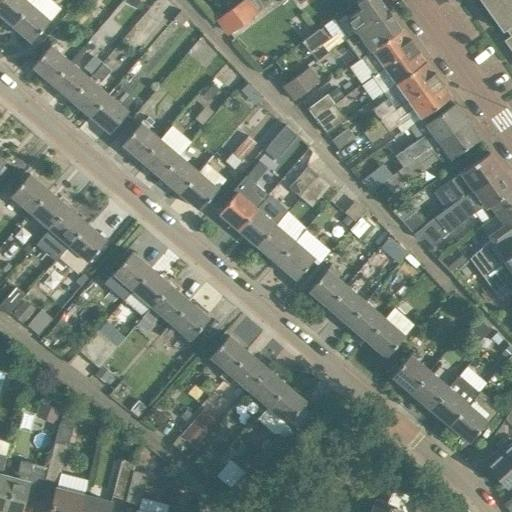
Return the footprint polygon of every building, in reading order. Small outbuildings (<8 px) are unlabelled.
[(0,0),(0,14),(12,25),(30,5),(24,0),(0,0)] [(143,4),(138,0),(133,0),(131,3),(138,10),(143,4)] [(256,16),(244,0),(243,0),(218,18),(230,34),(256,16)] [(347,35),(369,18),(373,24),(389,13),(379,0),(359,0),(356,2),(361,8),(339,24),(347,35)] [(511,0),(479,0),(502,32),(505,30),(510,36),(504,41),(511,52),(511,0)] [(32,42),(49,22),(30,5),(12,25),(32,42)] [(358,58),(400,28),(389,13),(373,24),(369,18),(347,35),(349,37),(345,40),(358,58)] [(309,53),(332,37),(325,27),(319,31),(318,30),(301,42),(309,53)] [(373,74),(412,46),(407,39),(406,36),(404,33),(402,31),(400,28),(358,58),(360,60),(362,58),(373,74)] [(69,63),(49,46),(32,66),(51,83),(69,63)] [(383,92),(425,63),(424,62),(423,59),(421,56),(419,55),(412,46),(373,74),(374,74),(372,76),(383,92)] [(88,80),(69,63),(51,83),(71,100),(88,80)] [(103,63),(91,78),(98,84),(111,70),(103,63)] [(380,119),(437,80),(431,72),(431,70),(428,66),(426,65),(425,63),(383,92),(388,99),(373,110),(380,119)] [(294,101),(319,82),(308,68),(283,87),(294,101)] [(108,96),(88,80),(71,100),(90,117),(108,96)] [(401,131),(450,98),(448,96),(448,93),(445,90),(443,88),(437,80),(380,119),(381,120),(363,133),(371,144),(397,126),(401,131)] [(211,81),(200,93),(208,99),(219,88),(211,81)] [(240,90),(247,98),(255,91),(248,83),(240,90)] [(337,87),(328,93),(335,102),(344,96),(337,87)] [(312,116),(332,102),(327,95),(307,109),(312,116)] [(128,113),(108,96),(90,117),(110,133),(128,113)] [(401,166),(466,120),(454,104),(450,98),(401,131),(404,136),(411,130),(418,140),(395,157),(401,166)] [(326,135),(346,120),(332,102),(312,116),(326,135)] [(450,159),(479,139),(466,120),(401,166),(402,167),(398,171),(406,182),(445,153),(450,159)] [(298,135),(285,124),(266,145),(279,156),(298,135)] [(142,160),(159,141),(140,125),(122,144),(142,160)] [(339,149),(355,137),(348,128),(332,140),(339,149)] [(242,162),(241,161),(256,144),(248,136),(233,154),(232,153),(224,162),(234,171),(242,162)] [(161,177),(178,157),(159,141),(142,160),(161,177)] [(445,210),(502,170),(490,153),(433,192),(445,210)] [(197,175),(178,157),(161,177),(180,194),(197,175)] [(387,161),(365,176),(373,188),(395,172),(387,161)] [(207,164),(197,175),(180,194),(200,211),(217,192),(216,191),(225,180),(207,164)] [(300,198),(318,176),(307,166),(288,188),(300,198)] [(511,184),(502,170),(445,210),(425,225),(425,224),(412,234),(417,240),(422,241),(424,238),(433,247),(447,233),(471,215),(481,208),(489,219),(511,203),(511,184)] [(30,213),(48,191),(29,174),(11,196),(30,213)] [(311,208),(330,186),(318,176),(300,198),(311,208)] [(239,230),(256,210),(268,196),(245,177),(234,191),(236,193),(219,213),(239,230)] [(30,213),(49,229),(67,207),(48,191),(30,213)] [(497,243),(511,233),(511,203),(489,219),(479,226),(489,240),(493,237),(497,243)] [(60,257),(87,224),(67,207),(49,229),(40,239),(60,257)] [(276,227),(256,210),(239,230),(258,247),(276,227)] [(361,218),(366,223),(372,216),(366,211),(360,217),(361,218)] [(425,224),(414,212),(401,222),(412,234),(425,224)] [(347,216),(342,222),(349,228),(354,223),(347,216)] [(370,226),(366,223),(361,218),(350,230),(359,238),(370,226)] [(88,263),(107,241),(87,224),(60,257),(79,274),(88,263)] [(294,243),(276,227),(258,247),(277,263),(294,243)] [(511,254),(504,260),(494,245),(497,243),(493,237),(489,240),(489,241),(470,258),(469,259),(499,299),(509,292),(511,296),(511,254)] [(313,259),(294,243),(277,263),(296,280),(313,259)] [(143,279),(151,269),(131,252),(113,273),(132,290),(133,290),(143,279)] [(470,258),(466,253),(447,269),(452,275),(470,258)] [(152,307),(171,286),(151,269),(143,279),(133,290),(132,290),(124,301),(143,317),(152,307)] [(346,286),(328,270),(309,290),(328,307),(346,286)] [(88,279),(83,275),(78,279),(75,282),(81,287),(88,279)] [(171,324),(190,302),(171,286),(152,307),(171,324)] [(366,302),(346,286),(328,307),(347,324),(366,302)] [(36,308),(25,298),(11,315),(22,324),(36,308)] [(191,340),(209,318),(190,302),(171,324),(191,340)] [(385,319),(366,302),(347,324),(367,340),(385,319)] [(41,309),(27,326),(38,335),(52,318),(41,309)] [(57,345),(71,327),(60,318),(45,336),(57,345)] [(404,335),(385,319),(367,340),(386,357),(404,335)] [(489,330),(477,319),(464,332),(476,343),(489,330)] [(99,369),(117,348),(97,330),(79,351),(99,369)] [(229,374),(248,352),(228,336),(209,357),(229,374)] [(0,358),(7,360),(10,347),(0,344),(0,358)] [(507,358),(511,352),(511,349),(508,346),(501,353),(507,358)] [(249,390),(267,369),(248,352),(229,374),(249,390)] [(428,372),(410,356),(392,376),(410,392),(428,372)] [(111,373),(103,366),(96,374),(104,381),(111,373)] [(268,406),(286,385),(267,369),(249,390),(268,406)] [(448,389),(447,389),(428,372),(410,392),(430,409),(448,389)] [(478,393),(458,376),(447,389),(448,389),(430,409),(451,427),(476,396),(478,393)] [(288,423),(306,402),(286,385),(268,406),(288,423)] [(494,412),(476,396),(451,427),(469,443),(494,412)] [(137,400),(129,411),(137,418),(146,407),(137,400)] [(60,409),(41,402),(35,417),(54,425),(60,409)] [(180,417),(186,422),(192,414),(186,409),(180,417)] [(209,431),(195,419),(181,436),(194,448),(209,431)] [(59,482),(73,427),(59,423),(48,466),(44,478),(59,482)] [(178,450),(186,441),(181,436),(180,435),(172,444),(178,450)] [(286,446),(276,436),(256,460),(268,470),(286,446)] [(511,488),(511,447),(489,469),(509,491),(511,488)] [(230,459),(225,465),(216,476),(232,490),(244,476),(246,473),(230,459)] [(39,502),(44,478),(48,466),(23,460),(19,480),(1,475),(0,478),(0,509),(9,511),(21,511),(25,499),(39,502)] [(125,502),(133,471),(135,464),(121,460),(112,497),(125,501),(125,502)] [(64,470),(61,479),(88,487),(91,478),(64,470)] [(139,505),(147,475),(133,471),(125,502),(139,505)] [(78,511),(83,495),(56,488),(49,511),(78,511)] [(448,511),(397,490),(392,503),(412,511),(448,511)] [(109,511),(112,503),(83,495),(78,511),(109,511)] [(209,511),(213,498),(200,495),(195,511),(209,511)] [(402,511),(376,501),(370,511),(402,511)]
